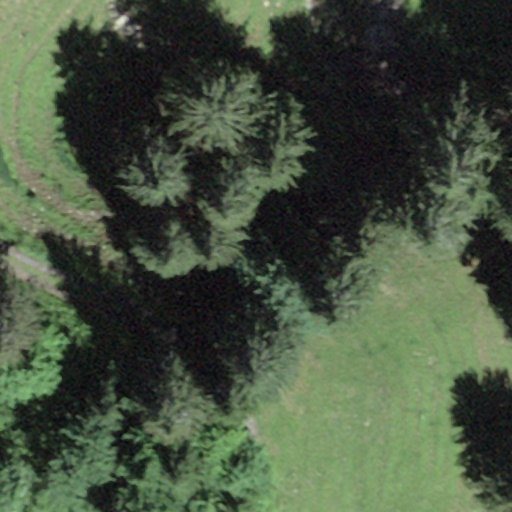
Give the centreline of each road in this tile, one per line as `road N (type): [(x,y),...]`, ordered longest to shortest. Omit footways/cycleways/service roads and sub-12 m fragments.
road 1 (track): [(253,511),(257,470),(241,405),(217,363),(169,327),(0,253)]
road 2 (track): [(511,124),(423,95),(384,66),(378,30),(389,0)]
